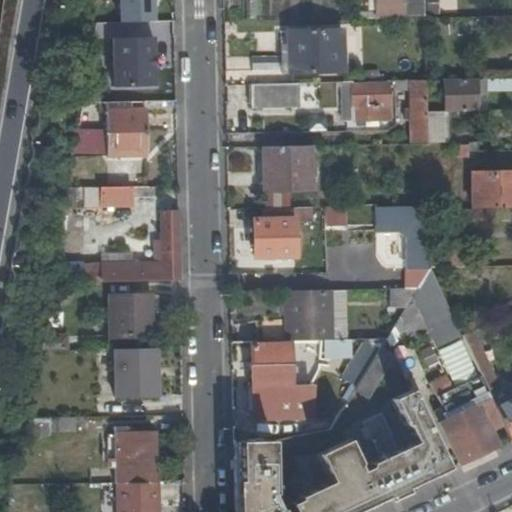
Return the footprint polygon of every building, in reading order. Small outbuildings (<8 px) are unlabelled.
[(376,0),(377,17),(420,16),(420,3),(403,3),(403,0),(376,0)] [(121,23),(149,23),(149,9),(120,10),(121,23)] [(354,21),(374,20),(374,12),(354,13),(354,21)] [(175,35),(174,22),(149,23),(121,23),(99,24),(96,39),(175,35)] [(344,74),(343,31),(288,32),(289,75),(344,74)] [(511,79),(487,80),(488,93),(511,92),(511,79)] [(444,112),(460,111),(477,111),(477,80),(444,81),(444,112)] [(477,80),(477,111),(488,111),(488,93),(487,80),(477,80)] [(409,82),(409,145),(428,144),(427,113),(426,82),(409,82)] [(298,85),(251,85),(252,109),(299,107),(298,85)] [(353,123),(348,123),(348,128),(365,128),(365,122),(391,122),(390,86),(352,87),(353,123)] [(345,123),(348,123),(353,123),(352,87),(344,88),(345,123)] [(147,156),(147,111),(106,113),(107,156),(147,156)] [(444,112),(432,112),(430,139),(443,139),(443,140),(458,141),(460,111),(444,112)] [(264,133),(264,148),(281,147),(280,133),(264,133)] [(281,147),(264,148),(264,192),(312,191),(311,147),(281,147)] [(511,174),(473,175),(473,206),(511,204),(511,174)] [(82,208),(95,208),(94,187),(81,187),(82,208)] [(157,199),(157,188),(101,188),(101,208),(132,208),(132,199),(157,199)] [(322,206),(323,226),(345,225),(344,206),(322,206)] [(406,239),(406,269),(430,268),(430,256),(429,211),(429,207),(378,208),(377,233),(398,232),(406,239)] [(314,209),(294,210),(293,220),(295,220),(295,224),(314,224),(314,209)] [(294,210),(264,210),(264,220),(255,221),(255,257),(296,256),(295,224),(295,220),(293,220),(294,210)] [(180,282),(179,214),(162,214),(162,265),(124,265),(124,254),(108,254),(109,266),(84,266),(83,283),(180,282)] [(430,256),(430,268),(465,268),(465,256),(430,256)] [(430,268),(406,269),(405,289),(417,288),(430,268)] [(462,336),(430,268),(417,288),(412,298),(436,348),(462,336)] [(417,288),(405,289),(389,289),(389,308),(405,308),(412,298),(417,288)] [(331,291),(285,292),(286,342),(332,341),(331,291)] [(149,337),(150,298),(110,298),(110,338),(149,337)] [(473,331),(462,336),(481,378),(505,426),(511,440),(511,439),(511,400),(504,404),(495,386),(497,385),(473,331)] [(291,345),(253,346),(254,417),(262,417),(312,416),(312,387),(291,388),(291,345)] [(156,349),(114,351),(115,398),(157,397),(156,349)] [(445,373),(426,383),(434,397),(452,388),(445,373)] [(505,426),(481,378),(439,398),(446,415),(438,419),(459,464),(498,447),(491,432),(505,426)] [(274,441),(234,443),(236,511),(359,511),(448,470),(422,416),(416,403),(410,391),(392,399),(404,426),(405,425),(413,442),(397,449),(391,435),(392,435),(382,413),(362,422),(373,444),(373,443),(380,458),(370,463),(367,468),(360,470),(358,466),(360,464),(348,440),(317,455),(330,482),(296,498),(298,500),(288,505),(291,511),(280,511),(272,496),(275,494),(274,441)] [(84,419),(25,420),(25,439),(50,438),(51,433),(84,432),(84,419)] [(116,485),(154,484),(153,435),(130,435),(130,430),(114,430),(116,485)] [(154,484),(116,485),(116,511),(160,511),(159,483),(154,484)]
